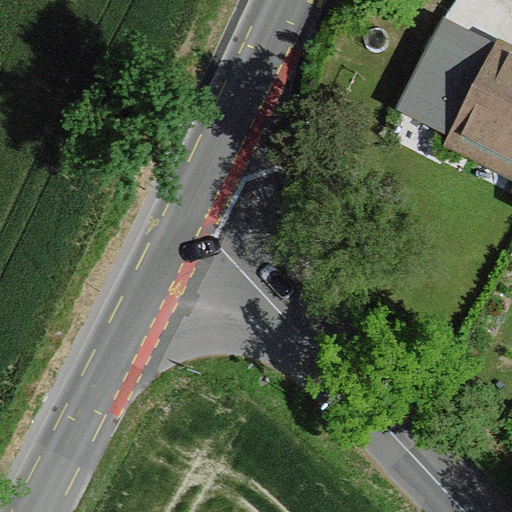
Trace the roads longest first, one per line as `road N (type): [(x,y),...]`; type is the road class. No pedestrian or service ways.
road 1 (tertiary): [(465,511),(185,207)]
road 2 (tertiary): [(185,207),(32,511)]
road 3 (tertiary): [(185,207),(285,0)]
